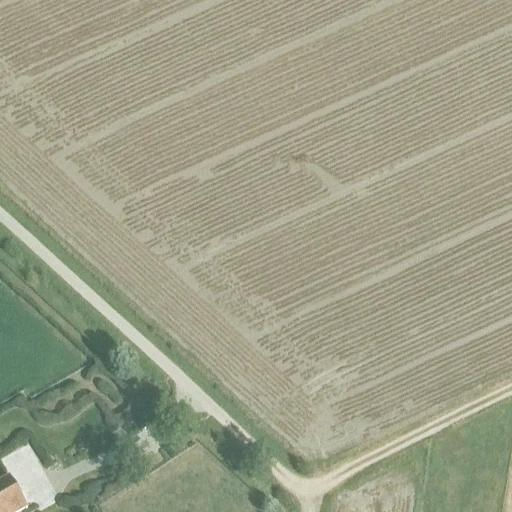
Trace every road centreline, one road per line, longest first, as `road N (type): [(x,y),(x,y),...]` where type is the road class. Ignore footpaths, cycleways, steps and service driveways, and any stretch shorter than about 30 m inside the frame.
road 1 (unclassified): [(0,212),(276,466),(306,498),(308,511)]
road 2 (track): [(306,498),(421,428),(511,386)]
